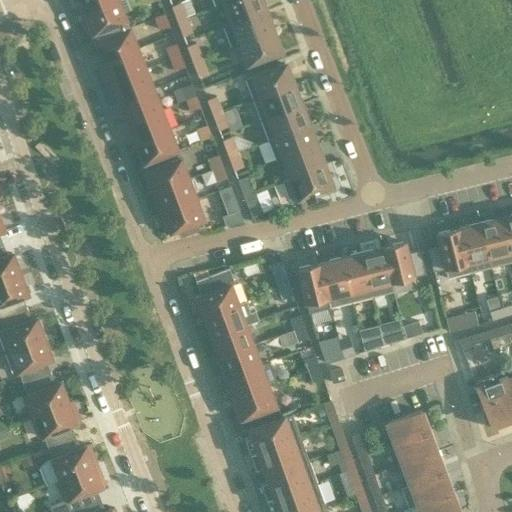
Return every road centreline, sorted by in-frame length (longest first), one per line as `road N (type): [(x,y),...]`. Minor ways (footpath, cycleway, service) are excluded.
road 1 (residential): [(0,88),(156,511)]
road 2 (residential): [(146,262),(53,0)]
road 3 (residential): [(237,511),(146,262)]
road 4 (residential): [(373,204),(146,262)]
road 5 (residential): [(373,204),(296,0)]
road 6 (residential): [(511,170),(373,204)]
